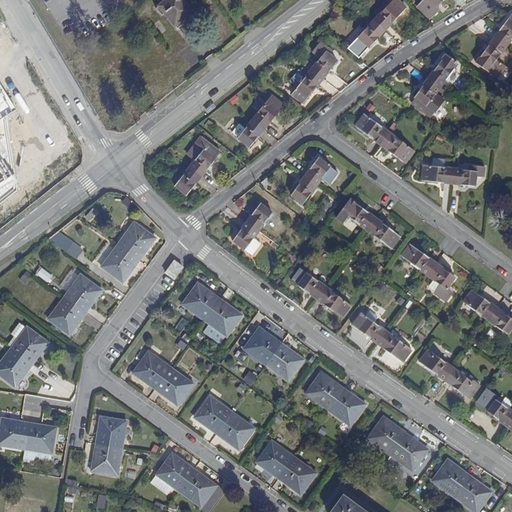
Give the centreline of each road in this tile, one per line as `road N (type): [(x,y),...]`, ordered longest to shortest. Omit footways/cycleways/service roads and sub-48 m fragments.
road 1 (residential): [(511,474),(293,324),(181,235)]
road 2 (secondary): [(111,165),(319,0)]
road 3 (residential): [(310,127),(511,276)]
road 4 (residential): [(282,511),(89,370)]
road 5 (residential): [(497,0),(407,50),(310,127)]
road 6 (residential): [(10,0),(111,165)]
road 7 (residential): [(310,127),(181,235)]
road 8 (residential): [(181,235),(89,370)]
road 9 (secondary): [(0,249),(111,165)]
